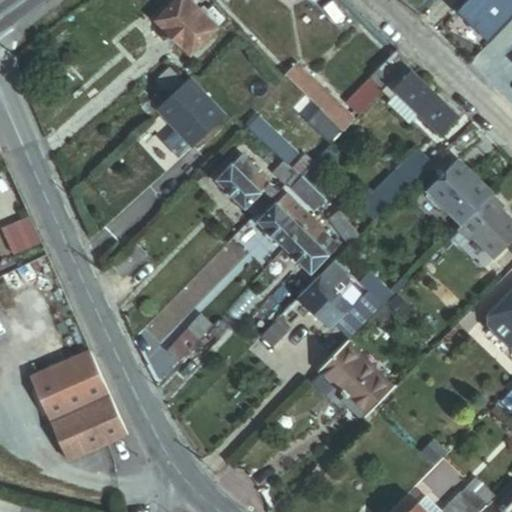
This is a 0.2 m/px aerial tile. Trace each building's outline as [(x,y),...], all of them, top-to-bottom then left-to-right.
[(178,0),(160,20),(194,52),(223,20),(206,4),(202,8),(193,0),(178,0)] [(511,4),(511,0),(469,0),(456,13),(488,44),(505,26),(498,19),(511,4)] [(372,78),(384,91),(404,72),(407,68),(395,55),(372,78)] [(343,131),(354,121),(342,108),(297,64),(285,75),(325,113),(343,131)] [(170,68),(158,79),(170,93),(183,83),(170,68)] [(406,134),(436,104),(404,72),(384,91),(374,101),(406,134)] [(354,121),(374,101),(384,91),(372,78),(342,108),(354,121)] [(222,120),(187,82),(155,112),(190,149),(222,120)] [(150,114),(163,101),(154,91),(140,104),(150,114)] [(333,141),(343,131),(325,113),(315,122),(333,141)] [(0,166),(14,156),(10,147),(3,134),(0,130),(0,166)] [(355,214),(368,227),(435,160),(421,146),(355,214)] [(299,178),(311,189),(337,164),(325,152),(299,178)] [(277,198),(282,194),(243,156),(218,181),(257,218),(277,198)] [(425,187),(460,223),(489,194),(455,159),(425,187)] [(310,210),(320,199),(311,189),(299,178),(288,189),(310,210)] [(310,231),(315,226),(283,193),(282,194),(277,198),(310,231)] [(494,263),(511,244),(511,225),(500,213),(504,210),(489,194),(460,223),(453,229),(467,244),(471,240),(494,263)] [(290,251),(310,231),(277,198),(257,218),(290,251)] [(26,252),(54,241),(43,215),(15,227),(26,252)] [(363,248),(373,238),(350,217),(341,226),(363,248)] [(336,261),(343,254),(315,226),(310,231),(332,252),(329,255),(336,261)] [(332,266),(336,261),(329,255),(332,252),(310,231),(290,251),(318,279),(332,266)] [(118,268),(140,293),(167,268),(158,258),(166,251),(153,236),(118,268)] [(347,281),(332,266),(318,279),(293,304),(327,339),(331,335),(351,315),(332,296),(347,281)] [(368,300),(374,294),(361,279),(353,286),(367,299),(368,300)] [(366,300),(347,281),(332,296),(351,315),(366,300)] [(511,292),(485,319),(485,329),(505,350),(511,350),(511,292)] [(368,300),(367,299),(366,300),(351,315),(331,335),(345,349),(381,314),(368,300)] [(223,329),(212,319),(198,333),(209,344),(223,329)] [(209,344),(198,333),(177,354),(187,365),(209,344)] [(122,448),(125,434),(82,337),(25,361),(71,469),(122,448)] [(373,426),(403,397),(358,349),(328,379),(373,426)] [(439,450),(429,461),(439,471),(450,461),(439,450)] [(480,511),(488,511),(495,506),(476,487),(465,497),(480,511)] [(480,511),(465,497),(449,511),(435,511),(427,504),(418,511),(480,511)]
